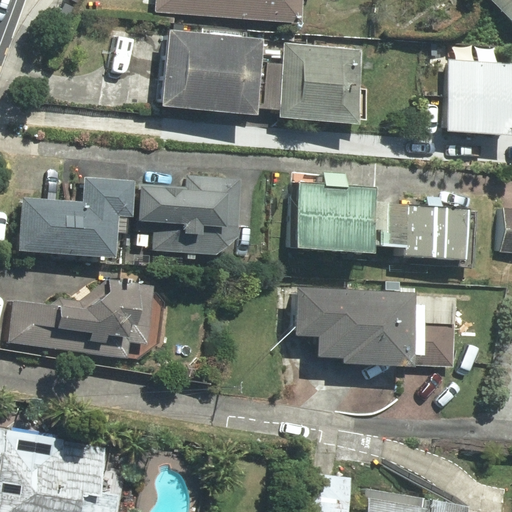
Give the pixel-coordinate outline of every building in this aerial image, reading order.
[(300,0),(306,0),(305,0),(149,0),(148,15),(292,25),(293,0),(300,0)] [(511,39),(511,0),(478,0),(507,39),(511,39)] [(73,7),(64,2),(53,21),(62,26),(73,7)] [(246,40),(156,34),(150,113),(241,120),(246,40)] [(271,121),(354,126),(356,91),(348,91),(350,51),(276,46),(274,65),(252,64),(249,112),(272,114),(271,121)] [(511,73),(505,73),(506,64),(441,60),(436,133),(501,138),(501,128),(511,129),(511,73)] [(393,250),(392,259),(451,262),(450,270),(466,271),(469,215),(396,211),(396,206),(361,204),(362,190),(336,188),(336,175),(292,172),(291,186),(287,185),(283,251),(321,254),(321,259),(358,261),(358,248),(393,250)] [(123,253),(205,260),(225,243),(231,182),(180,178),(179,187),(128,182),(123,253)] [(10,258),(104,264),(105,243),(107,220),(122,222),(125,184),(73,181),(72,204),(14,200),(10,258)] [(511,214),(491,213),(488,254),(511,255),(511,214)] [(140,307),(142,287),(103,282),(74,303),(6,300),(1,344),(113,359),(131,361),(146,350),(152,309),(140,307)] [(394,370),(394,356),(403,357),(403,367),(449,369),(453,302),(408,299),(408,294),(283,287),(280,335),(303,337),(302,357),(327,358),(326,366),(394,370)] [(98,439),(0,427),(0,511),(114,511),(118,479),(94,476),(98,439)] [(337,511),(341,480),(303,477),(300,511),(337,511)] [(455,511),(457,504),(354,491),(350,511),(455,511)]
